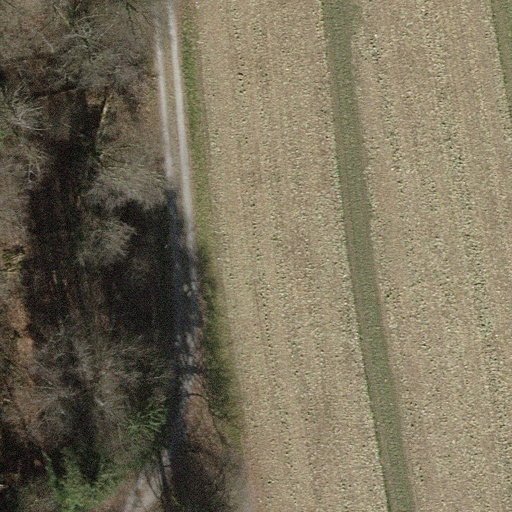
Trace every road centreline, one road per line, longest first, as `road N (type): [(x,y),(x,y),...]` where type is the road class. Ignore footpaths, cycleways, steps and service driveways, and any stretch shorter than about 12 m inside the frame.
road 1 (track): [(120,511),(184,394),(158,0)]
road 2 (track): [(208,511),(184,394)]
